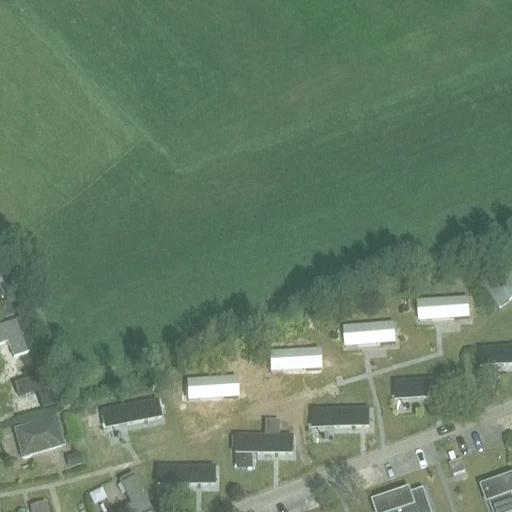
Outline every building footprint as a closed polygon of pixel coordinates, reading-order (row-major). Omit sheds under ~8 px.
[(511,263),(489,276),(508,312),(511,310),(511,263)] [(470,321),(468,300),(429,303),(431,323),(470,321)] [(10,309),(0,311),(0,320),(12,317),(10,309)] [(396,346),(395,325),(356,329),(358,349),(396,346)] [(332,335),(316,346),(337,376),(352,365),(332,335)] [(511,350),(482,352),(483,369),(504,367),(504,370),(511,369),(511,350)] [(311,353),(259,365),(263,382),(313,372),(311,353)] [(228,373),(178,388),(183,405),(233,391),(228,373)] [(34,382),(23,385),(25,392),(36,389),(34,382)] [(451,382),(396,385),(397,401),(419,400),(419,402),(452,400),(451,382)] [(39,388),(28,393),(35,407),(45,402),(39,388)] [(389,437),(405,431),(390,390),(374,395),(389,437)] [(18,399),(0,404),(0,419),(22,415),(18,399)] [(157,403),(105,413),(107,428),(128,424),(129,427),(161,421),(157,403)] [(368,412),(314,413),(314,430),(334,429),(334,432),(369,431),(368,412)] [(60,420),(48,423),(52,431),(62,429),(60,420)] [(235,439),(235,455),(256,455),(256,459),(290,459),(290,439),(277,439),(277,425),(265,425),(265,439),(235,439)] [(490,448),(485,434),(471,440),(467,428),(422,445),(431,470),(490,448)] [(45,441),(0,453),(0,460),(3,472),(50,461),(45,441)] [(320,444),(317,458),(328,461),(331,447),(320,444)] [(436,488),(497,465),(491,449),(429,472),(436,488)] [(160,470),(160,485),(181,485),(181,488),(213,488),(213,469),(160,470)] [(131,508),(122,511),(150,511),(133,476),(118,483),(131,508)] [(505,480),(480,489),(488,511),(511,511),(511,482),(507,484),(505,480)] [(397,496),(371,505),(373,511),(425,511),(418,492),(398,499),(397,496)]
